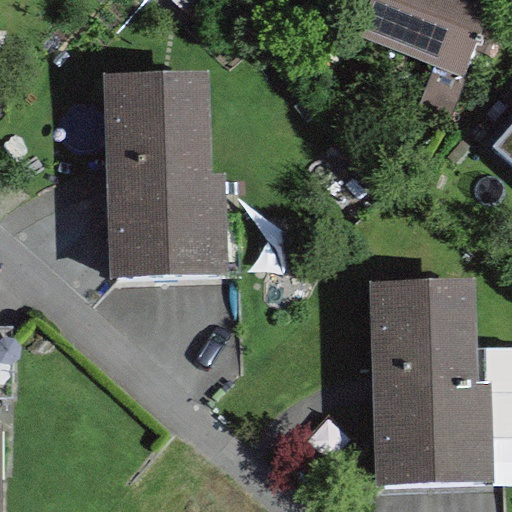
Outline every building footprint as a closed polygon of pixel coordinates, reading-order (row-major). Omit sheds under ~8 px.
[(504,2),(500,0),(389,0),(374,40),(442,65),(427,104),(460,116),(504,2)] [(217,80),(115,82),(119,284),(237,281),(235,184),(219,184),(217,80)] [(511,130),(489,154),(511,176),(511,130)] [(487,283),(379,289),(390,491),(498,484),(487,283)] [(10,511),(9,333),(0,332),(0,511),(10,511)]
